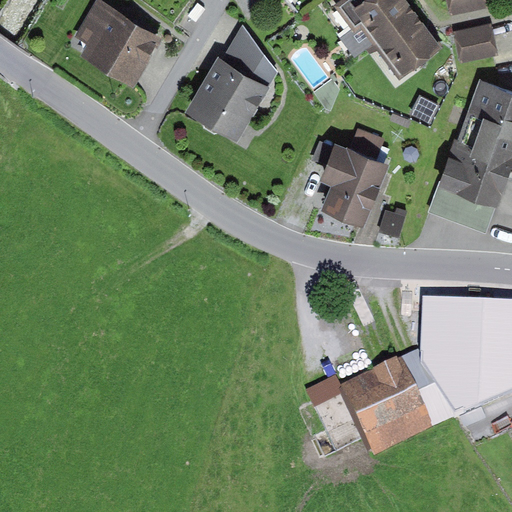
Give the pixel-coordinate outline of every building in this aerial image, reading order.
[(163,27),(111,0),(94,0),(78,31),(88,37),(81,50),(136,78),(163,27)] [(335,0),(334,1),(352,25),(340,35),(349,46),(409,0),(335,0)] [(441,36),(412,0),(409,0),(349,46),(355,54),(366,45),(371,51),(377,46),(400,76),(422,59),(417,55),(441,36)] [(448,0),(450,11),(488,3),(487,0),(448,0)] [(243,20),(229,43),(271,76),(279,66),(243,20)] [(492,20),(454,28),(460,59),(498,51),(492,20)] [(270,77),(217,47),(186,102),(239,132),(270,77)] [(511,81),(478,70),(457,129),(453,128),(436,175),(440,177),(497,197),(511,155),(511,81)] [(421,90),(411,109),(431,119),(440,101),(421,90)] [(358,125),(353,138),(380,148),(385,135),(358,125)] [(353,138),(334,131),(330,141),(323,158),(319,168),(332,173),(322,198),(364,215),(389,152),(380,148),(353,138)] [(330,141),(320,137),(312,158),(323,158),(330,141)] [(486,228),(497,197),(440,177),(429,208),(486,228)] [(395,209),(385,206),(378,229),(399,235),(407,207),(397,204),(395,209)] [(421,347),(421,359),(457,415),(511,389),(511,296),(423,294),(421,347)] [(421,347),(402,356),(434,426),(457,415),(421,359),(421,347)] [(434,426),(402,356),(398,358),(397,356),(373,367),(375,370),(343,385),(374,453),(434,426)]
